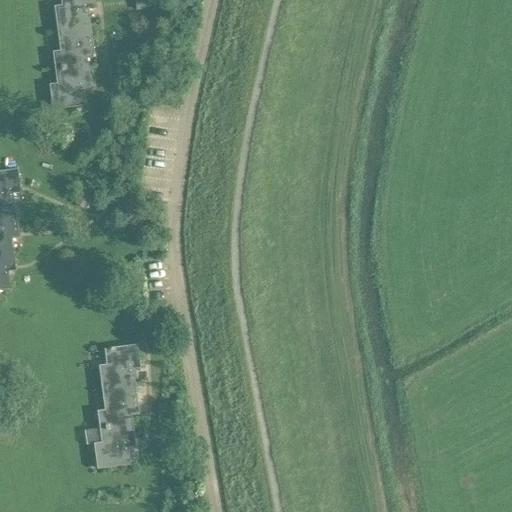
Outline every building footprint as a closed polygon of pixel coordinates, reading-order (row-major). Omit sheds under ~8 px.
[(59,35),(91,31),(88,9),(95,8),(94,0),(62,0),(63,6),(55,7),(59,35)] [(91,31),(59,35),(61,51),(54,52),(56,74),(88,70),(86,54),(93,53),(91,31)] [(88,70),(56,74),(58,84),(50,85),(53,108),(85,105),(83,87),(90,86),(88,70)] [(0,216),(15,215),(12,192),(20,191),(17,169),(0,171),(0,216)] [(15,215),(0,216),(0,255),(13,254),(10,238),(18,237),(15,215)] [(13,254),(0,255),(0,288),(9,287),(7,271),(15,270),(13,254)] [(103,388),(134,384),(132,368),(139,367),(137,345),(105,349),(107,365),(100,366),(103,388)] [(134,384),(103,388),(105,410),(98,411),(100,427),(132,423),(130,413),(138,412),(134,384)] [(132,423),(100,427),(102,443),(95,444),(98,467),(129,463),(127,446),(134,445),(132,423)]
